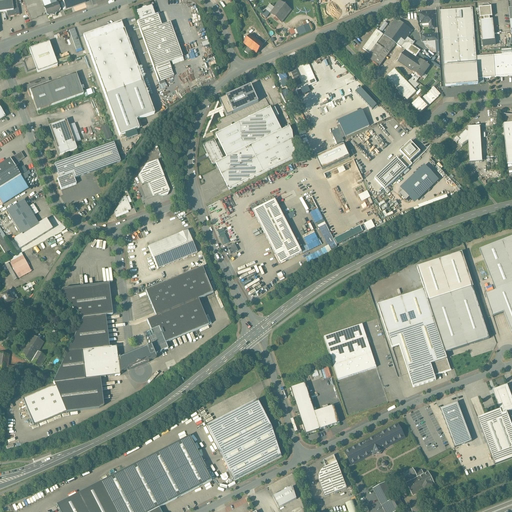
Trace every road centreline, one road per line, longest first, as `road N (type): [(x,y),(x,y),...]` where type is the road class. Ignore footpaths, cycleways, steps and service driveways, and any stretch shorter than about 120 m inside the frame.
road 1 (tertiary): [(255,334),(113,433),(0,480)]
road 2 (tertiary): [(511,204),(394,245),(255,334)]
road 3 (residential): [(115,231),(82,228),(54,201),(0,50)]
road 4 (residential): [(435,0),(383,7),(237,69)]
road 5 (residential): [(491,371),(300,459)]
road 6 (residential): [(194,197),(255,334)]
road 7 (residential): [(237,69),(195,123),(194,197)]
road 8 (residential): [(0,48),(130,0)]
road 9 (residential): [(255,334),(300,459)]
